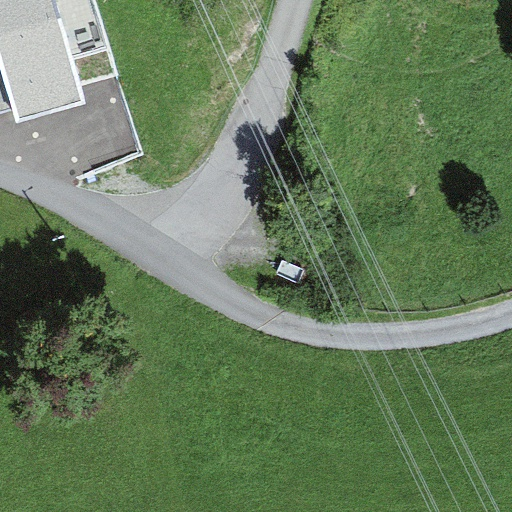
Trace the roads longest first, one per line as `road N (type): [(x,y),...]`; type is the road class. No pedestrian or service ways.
road 1 (track): [(191,276),(256,314),(339,330),(433,337),(511,322)]
road 2 (unclassified): [(0,173),(64,200),(191,276)]
